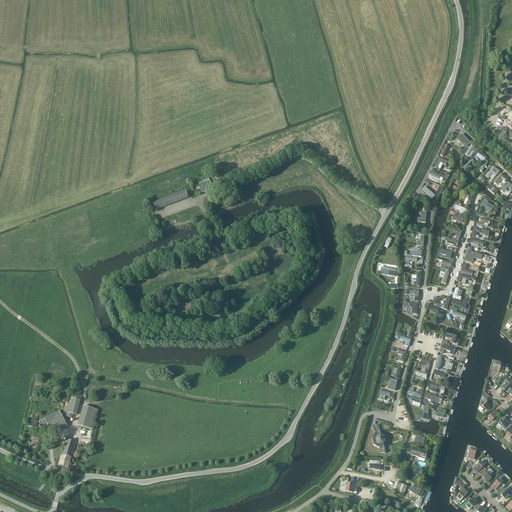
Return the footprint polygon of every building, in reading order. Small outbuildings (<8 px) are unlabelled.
[(453,164),(453,149),(456,149),(455,134),(450,134),(438,157),(453,164)] [(461,137),(459,140),(468,149),(470,146),(468,144),(470,142),(467,140),(466,141),(461,137)] [(476,149),(471,146),(465,155),(468,157),(473,151),(473,152),(475,153),(477,150),(476,149)] [(465,172),(473,179),(486,159),(479,151),(465,172)] [(447,163),(439,159),(434,168),(437,169),(440,164),(446,166),(447,163)] [(481,183),(485,177),(493,166),(486,159),(474,177),(481,183)] [(485,177),(489,180),(493,175),(496,177),(500,172),(494,166),(485,177)] [(447,179),(431,172),(427,181),(443,188),(447,179)] [(508,180),(501,174),(494,183),(497,185),(501,180),(505,184),(508,180)] [(205,181),(205,183),(199,185),(202,193),(213,190),(209,181),(208,179),(205,181)] [(443,188),(427,181),(422,190),(441,199),(445,189),(443,188)] [(511,190),(511,185),(508,182),(501,190),(504,192),(508,188),(511,191),(511,190)] [(497,191),(491,185),(488,188),(495,194),(497,191)] [(156,210),(188,198),(186,191),(153,203),(156,210)] [(481,206),(492,211),(494,206),(483,201),(481,206)] [(511,204),(504,202),(503,208),(509,210),(511,204)] [(459,213),(463,215),(464,212),(466,213),(467,209),(456,206),(455,209),(459,210),(459,213)] [(423,213),(422,219),(418,218),(417,222),(425,223),(427,213),(423,213)] [(474,228),(472,238),(475,239),(477,233),(481,234),(482,230),(474,228)] [(456,246),(457,247),(459,243),(448,239),(446,243),(453,245),(453,247),(456,248),(456,246)] [(472,253),(468,251),(465,261),(468,262),(468,261),(472,263),(475,254),(472,253)] [(467,265),(464,264),(461,274),(472,276),(473,273),(465,271),(467,265)] [(380,275),(395,277),(396,269),(381,267),(380,275)] [(471,277),(460,274),(458,283),(461,284),(463,279),(470,281),(471,277)] [(459,289),(456,288),(453,299),(460,301),(462,297),(457,296),(459,289)] [(415,295),(414,302),(419,302),(419,291),(410,291),(410,295),(415,295)] [(467,304),(453,300),(452,304),(466,309),(467,304)] [(417,304),(409,304),(409,307),(413,307),(413,314),(416,314),(417,304)] [(455,317),(466,322),(467,317),(450,311),(452,321),(455,320),(455,317)] [(456,336),(446,333),(445,337),(451,339),(450,343),(454,344),(456,336)] [(400,340),(404,342),(403,346),(408,347),(411,340),(401,337),(400,340)] [(455,349),(452,348),(451,348),(442,345),(439,353),(442,354),(444,350),(450,352),(449,354),(453,356),(455,349)] [(401,355),(400,361),(404,362),(407,352),(399,350),(398,354),(401,355)] [(438,357),(434,371),(439,372),(443,358),(438,357)] [(422,359),(421,362),(427,364),(425,369),(429,370),(430,365),(431,361),(422,359)] [(505,390),(511,383),(507,379),(501,386),(505,390)] [(431,383),(430,387),(429,391),(432,392),(433,388),(438,389),(439,386),(431,383)] [(71,398),(67,413),(76,415),(80,400),(71,398)] [(487,411),(490,407),(485,402),(480,407),(483,410),(485,409),(487,411)] [(97,410),(83,406),(77,426),(92,430),(97,410)] [(59,411),(44,419),(52,435),(67,427),(59,411)] [(492,421),(499,415),(495,411),(488,418),(492,421)] [(31,418),(28,423),(34,426),(37,422),(31,418)] [(503,419),(498,424),(502,427),(506,431),(511,426),(508,424),(503,419)] [(383,445),(385,441),(384,437),(381,435),(380,435),(378,426),(373,427),(375,434),(372,439),(373,446),(379,449),(380,453),(385,453),(383,445)] [(68,468),(76,442),(66,439),(58,466),(68,468)] [(425,460),(427,452),(413,448),(412,451),(408,450),(406,458),(413,460),(413,456),(425,460)] [(477,473),(473,478),(476,481),(486,470),(483,467),(484,466),(486,464),(482,460),(480,462),(473,469),(477,473)] [(487,472),(482,477),(487,482),(491,479),(489,477),(490,475),(493,472),(490,469),(487,472)] [(498,480),(492,487),(496,490),(499,493),(504,488),(501,485),(502,483),(498,480)] [(392,491),(404,495),(407,487),(395,482),(392,491)] [(345,491),(352,493),(353,484),(347,483),(345,491)] [(420,498),(424,491),(417,488),(414,486),(412,489),(409,487),(408,490),(420,498)] [(505,500),(509,496),(507,494),(508,493),(505,489),(500,494),(505,500)] [(455,492),(452,499),(454,501),(457,498),(461,501),(468,494),(464,490),(459,495),(455,492)] [(468,503),(466,506),(470,510),(472,507),(473,508),(475,509),(479,505),(476,503),(477,503),(473,499),(472,500),(468,503)]
